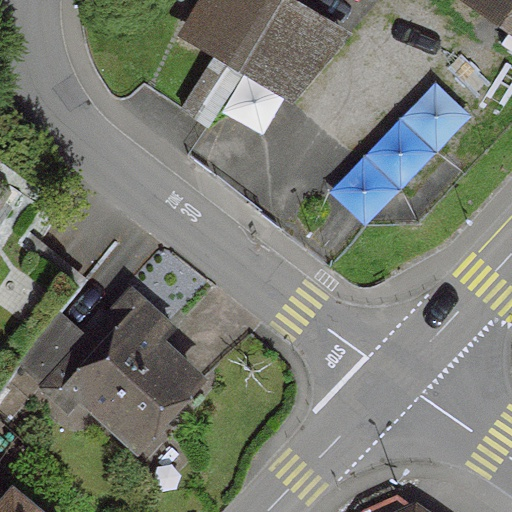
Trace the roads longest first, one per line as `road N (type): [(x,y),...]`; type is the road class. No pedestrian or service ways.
road 1 (residential): [(393,378),(66,121),(42,89),(39,0)]
road 2 (secondary): [(266,511),(393,378)]
road 3 (secondary): [(393,378),(511,251)]
road 4 (residential): [(393,378),(511,459)]
